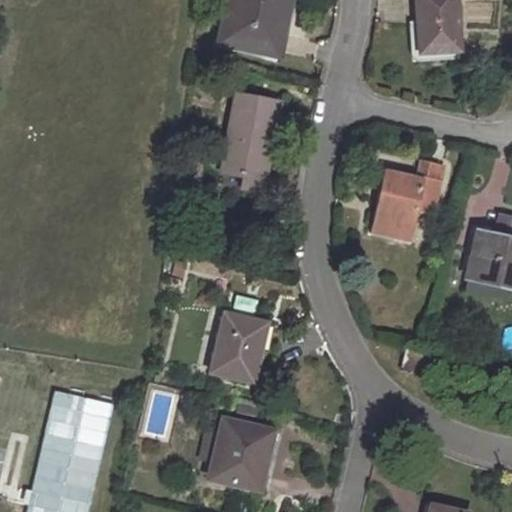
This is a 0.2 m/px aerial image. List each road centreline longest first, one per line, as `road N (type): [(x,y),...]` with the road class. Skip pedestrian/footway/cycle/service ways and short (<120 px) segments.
road 1 (residential): [(336,99),(311,226),(338,326),(378,396)]
road 2 (residential): [(511,134),(336,99)]
road 3 (residential): [(378,396),(430,426),(511,449)]
